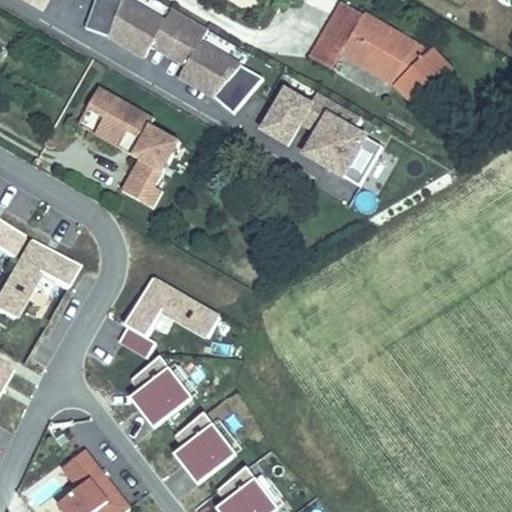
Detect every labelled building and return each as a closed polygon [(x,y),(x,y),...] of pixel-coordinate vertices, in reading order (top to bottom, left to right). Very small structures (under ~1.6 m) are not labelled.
[(191,20),(173,10),(165,23),(145,11),(124,3),(124,0),(96,0),(87,30),(140,49),(148,53),(151,49),(156,41),(173,51),(191,20)] [(418,109),(454,74),(432,51),(429,54),(343,4),(327,31),(348,44),(342,54),(397,86),(418,109)] [(209,31),(191,20),(173,51),(190,61),(186,69),(183,74),(191,78),(234,115),(265,80),(242,67),(239,70),(215,51),(201,44),(209,31)] [(332,71),(342,54),(348,44),(327,31),(311,59),(332,71)] [(156,41),(151,49),(168,59),(173,51),(156,41)] [(190,61),(173,51),(168,59),(186,69),(190,61)] [(117,99),(101,90),(88,111),(105,120),(117,99)] [(318,94),(311,107),(287,93),(264,131),(289,146),(302,124),(320,134),(337,104),(318,94)] [(155,120),(117,99),(105,120),(99,130),(124,144),(129,134),(142,142),(133,158),(140,162),(133,175),(137,178),(127,195),(154,210),(164,192),(157,188),(182,144),(151,127),(155,120)] [(383,149),(354,132),(362,119),(337,104),(320,134),(337,144),(324,166),(361,188),(383,149)] [(129,134),(124,144),(99,130),(96,137),(133,158),(142,142),(129,134)] [(306,156),(324,166),(337,144),(320,134),(306,156)] [(123,193),(127,195),(137,178),(133,175),(123,193)] [(0,251),(14,258),(0,287),(0,312),(16,321),(38,277),(67,291),(81,263),(0,223),(0,251)] [(206,342),(221,315),(153,277),(117,342),(147,359),(156,341),(149,337),(160,316),(206,342)] [(159,355),(122,385),(156,427),(193,397),(159,355)] [(0,391),(14,367),(0,359),(0,391)] [(172,454),(197,485),(237,454),(203,412),(173,436),(181,447),(172,454)] [(44,511),(43,511),(121,511),(129,507),(87,449),(29,491),(44,511)] [(208,503),(216,511),(273,511),(283,503),(249,466),(208,503)]
